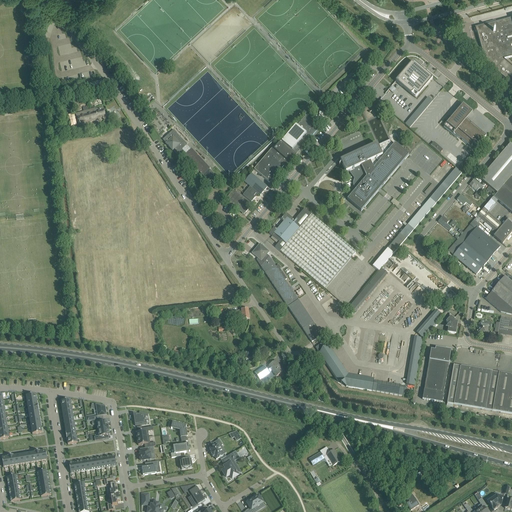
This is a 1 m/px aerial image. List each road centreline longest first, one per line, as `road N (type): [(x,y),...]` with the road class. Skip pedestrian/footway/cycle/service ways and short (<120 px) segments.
road 1 (primary): [(351,418),(133,365),(0,347)]
road 2 (unclassified): [(225,258),(97,62),(42,0)]
road 3 (unclassified): [(225,258),(409,45)]
road 4 (unclassified): [(511,129),(417,240),(472,295)]
road 5 (unknown): [(290,181),(370,246),(428,176)]
road 6 (primary): [(351,418),(511,465)]
road 7 (primary): [(511,449),(351,418)]
road 8 (residential): [(127,487),(113,403),(49,391)]
road 9 (unclassified): [(301,369),(225,258)]
road 10 (unclassified): [(511,127),(409,45)]
road 11 (residential): [(49,391),(69,511)]
